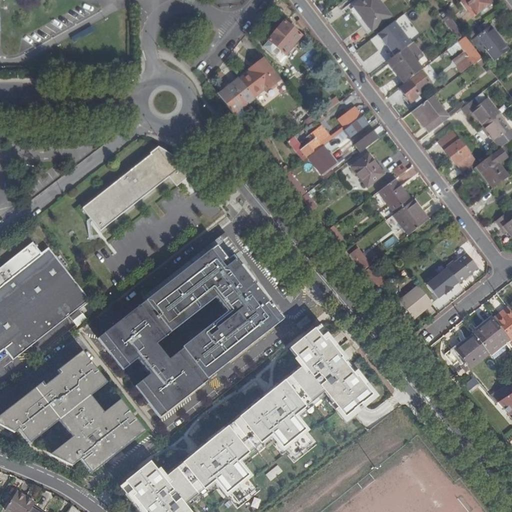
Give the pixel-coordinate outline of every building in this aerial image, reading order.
[(392,17),(379,0),(360,0),(353,6),(372,32),(392,17)] [(486,0),(461,0),(473,17),(483,10),(485,13),(488,10),(486,8),(490,5),(486,0)] [(444,19),(461,41),(466,37),(449,15),(444,19)] [(408,40),(394,20),(376,33),(390,53),(408,40)] [(285,22),(269,41),(286,56),(302,37),(285,22)] [(508,51),(486,22),(474,31),(478,37),(474,40),(483,54),(488,50),(496,61),(508,51)] [(91,27),(72,38),(75,43),(93,32),(91,27)] [(450,54),(463,48),(460,42),(447,47),(450,54)] [(420,58),(410,45),(404,49),(415,63),(420,58)] [(390,53),(393,58),(401,51),(399,48),(398,50),(397,48),(390,53)] [(394,69),(405,84),(421,72),(415,63),(404,49),(401,51),(393,58),(386,63),(392,70),(394,69)] [(249,68),(238,77),(251,95),(262,87),(264,89),(280,78),(262,54),(247,65),(249,68)] [(308,54),(301,58),(307,67),(313,63),(308,54)] [(461,73),(473,64),(469,58),(456,67),(461,73)] [(486,71),(489,69),(482,59),(479,61),(486,71)] [(392,70),(403,85),(405,84),(394,69),(392,70)] [(429,79),(423,72),(401,89),(411,103),(414,100),(416,103),(421,100),(419,97),(417,99),(416,97),(420,95),(418,92),(429,85),(426,82),(429,79)] [(242,106),(253,97),(251,95),(238,77),(236,75),(217,90),(234,112),(242,106)] [(424,126),(430,134),(457,114),(462,110),(454,101),(444,109),(434,96),(411,113),(422,128),(424,126)] [(337,98),(326,106),(330,111),(340,103),(337,98)] [(480,107),(475,99),(463,109),(468,116),(473,113),(477,119),(479,118),(485,125),(483,127),(489,134),(491,133),(496,140),(510,130),(488,101),(480,107)] [(247,113),(242,106),(234,112),(240,119),(247,113)] [(338,120),(344,129),(361,117),(355,107),(338,120)] [(361,117),(344,129),(351,139),(368,126),(361,117)] [(303,149),(294,137),(288,143),(303,163),(309,158),(323,147),(333,140),(322,126),(312,134),(316,140),(303,149)] [(374,131),(355,144),(361,152),(379,139),(374,131)] [(463,173),(476,163),(460,141),(459,141),(453,133),(439,143),(456,165),(456,164),(463,173)] [(336,164),(323,147),(309,158),(321,175),(336,164)] [(336,160),(342,153),(336,148),(330,154),(336,160)] [(166,159),(158,149),(82,209),(100,232),(169,177),(172,181),(175,178),(178,183),(186,177),(182,172),(185,170),(183,168),(180,165),(177,163),(174,161),(171,160),(168,159),(166,159)] [(508,157),(501,149),(478,166),(476,168),(491,188),(508,175),(499,164),(508,157)] [(384,176),(369,155),(353,167),(367,188),(384,176)] [(476,163),(463,173),(465,176),(476,168),(478,166),(476,163)] [(394,172),(399,178),(408,171),(404,165),(394,172)] [(288,172),(282,177),(311,210),(316,204),(288,172)] [(479,183),(472,173),(464,179),(471,188),(479,183)] [(380,193),(396,215),(412,203),(396,181),(380,193)] [(327,204),(333,201),(325,187),(319,191),(327,204)] [(394,216),(409,237),(428,222),(413,202),(412,203),(396,215),(394,216)] [(511,208),(495,222),(505,233),(507,231),(511,237),(511,208)] [(348,238),(339,225),(333,230),(343,243),(348,238)] [(95,336),(162,417),(284,317),(237,258),(234,260),(219,243),(202,257),(199,253),(95,336)] [(359,249),(348,258),(360,274),(361,273),(365,270),(371,265),(359,249)] [(467,254),(448,269),(459,283),(478,268),(467,254)] [(0,352),(11,344),(20,355),(67,318),(78,309),(89,300),(55,256),(0,299),(0,352)] [(361,273),(377,292),(386,285),(373,268),(371,265),(365,270),(361,273)] [(448,269),(426,285),(438,299),(459,283),(448,269)] [(414,317),(432,303),(417,284),(399,299),(414,317)] [(396,297),(391,291),(387,294),(391,300),(396,297)] [(508,308),(499,316),(502,320),(511,312),(508,308)] [(78,309),(67,318),(71,323),(82,314),(78,309)] [(499,316),(494,319),(509,339),(511,342),(511,312),(502,320),(499,316)] [(305,313),(292,323),(298,330),(311,320),(305,313)] [(490,315),(471,330),(473,332),(490,354),(509,339),(494,319),(490,315)] [(345,421),(377,396),(319,326),(317,323),(316,324),(286,348),(299,365),(161,476),(147,459),(115,485),(137,511),(188,511),(184,507),(215,483),(235,509),(260,490),(239,464),(272,438),(293,463),(316,444),(295,418),(323,395),(345,421)] [(473,332),(451,349),(469,372),(490,355),(490,354),(473,332)] [(107,383),(90,361),(79,347),(0,409),(0,425),(15,433),(19,430),(30,444),(59,421),(73,438),(67,442),(71,446),(56,458),(73,466),(81,459),(92,473),(146,431),(121,400),(104,413),(91,396),(107,383)] [(71,446),(67,442),(50,455),(56,458),(71,446)] [(270,481),(282,472),(277,465),(264,474),(270,481)] [(16,491),(5,510),(8,511),(28,511),(33,506),(35,503),(16,491)]
